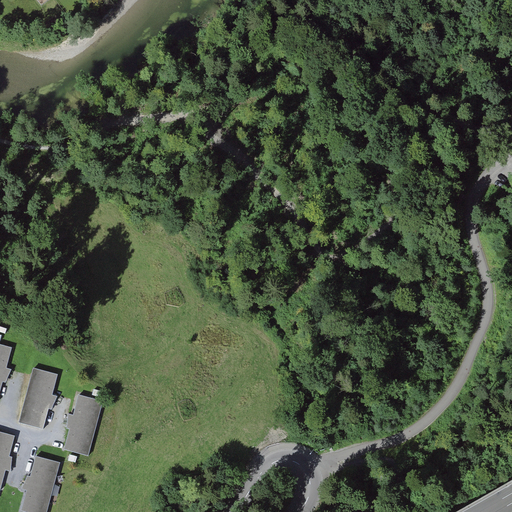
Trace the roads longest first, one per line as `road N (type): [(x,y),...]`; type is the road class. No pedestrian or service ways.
road 1 (unknown): [(511,141),(423,113),(394,158),(390,226),(337,259),(286,200),(193,117),(111,124),(53,149),(0,139)]
road 2 (unclassified): [(511,156),(472,212),(488,311),(453,391),(405,436),(306,469)]
